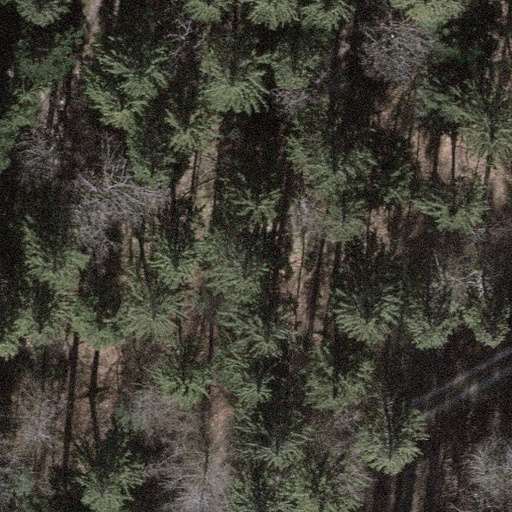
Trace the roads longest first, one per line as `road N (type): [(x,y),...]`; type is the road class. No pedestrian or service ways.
road 1 (track): [(511,353),(230,511)]
road 2 (track): [(0,128),(88,0)]
